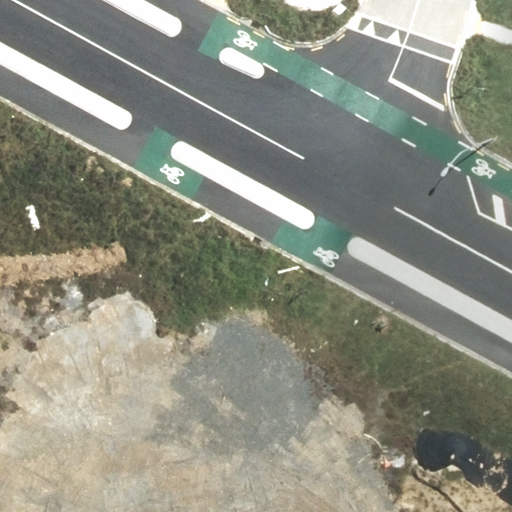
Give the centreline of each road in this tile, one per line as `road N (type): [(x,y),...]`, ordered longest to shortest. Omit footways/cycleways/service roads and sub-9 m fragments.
road 1 (residential): [(11,0),(340,179)]
road 2 (residential): [(418,0),(340,179)]
road 3 (residential): [(340,179),(511,272)]
